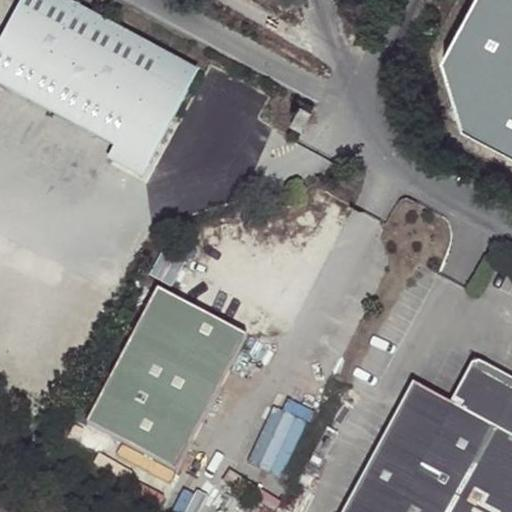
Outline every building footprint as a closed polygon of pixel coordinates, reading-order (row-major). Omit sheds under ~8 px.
[(59,0),(30,0),(0,57),(0,86),(119,150),(117,162),(147,178),(201,75),(59,0)] [(511,160),(511,0),(475,0),(443,66),(462,135),(511,160)] [(292,126),(303,132),(313,113),(302,107),(292,126)] [(251,333),(163,284),(89,417),(177,466),(251,333)] [(511,511),(511,378),(477,359),(453,403),(417,383),(344,511),(511,511)] [(288,475),(312,412),(277,398),(253,462),(288,475)]
